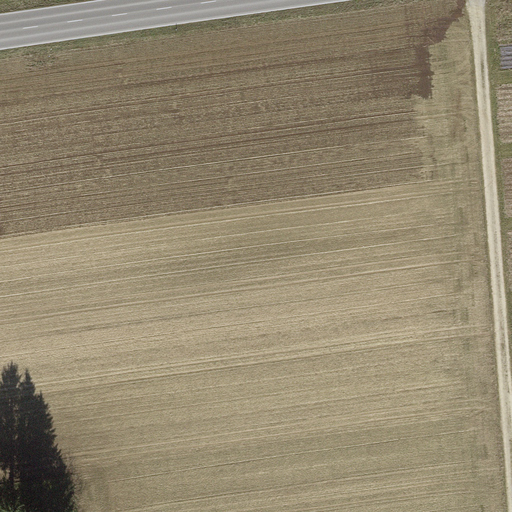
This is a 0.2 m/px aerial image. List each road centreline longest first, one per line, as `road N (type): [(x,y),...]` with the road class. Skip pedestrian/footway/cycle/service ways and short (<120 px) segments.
road 1 (track): [(479,0),(511,447)]
road 2 (primary): [(229,0),(0,33)]
